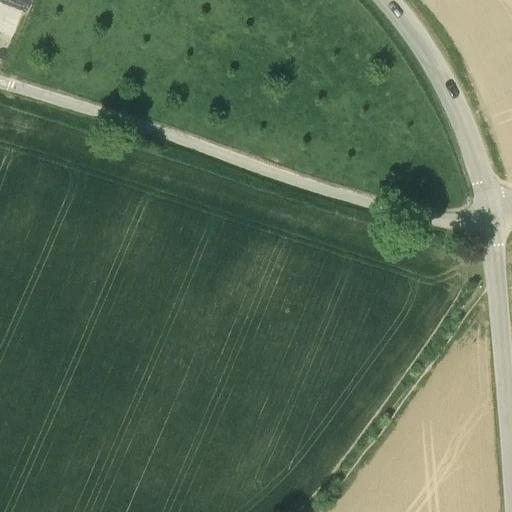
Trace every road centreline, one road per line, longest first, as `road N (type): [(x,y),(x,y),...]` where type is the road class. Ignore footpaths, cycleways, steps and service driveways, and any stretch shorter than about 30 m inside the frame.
road 1 (unclassified): [(492,223),(375,204),(0,82)]
road 2 (tertiary): [(511,504),(492,223)]
road 3 (tertiary): [(489,200),(457,110),(386,0)]
